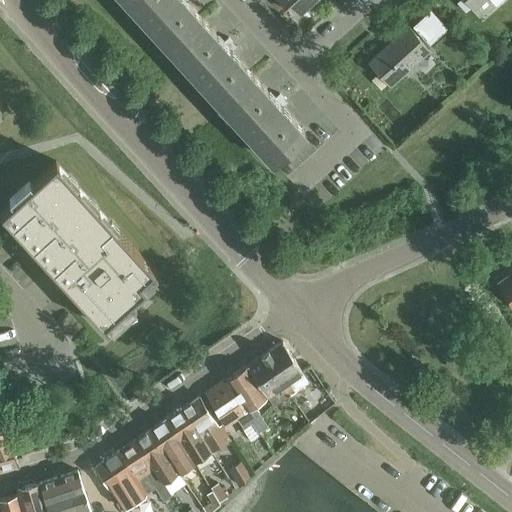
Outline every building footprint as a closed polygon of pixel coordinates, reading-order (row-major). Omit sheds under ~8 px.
[(124,0),(140,18),(166,46),(200,15),(185,0),(124,0)] [(281,0),(294,14),(309,0),(281,0)] [(234,44),(230,39),(226,35),(221,39),(200,15),(166,46),(192,74),(217,103),(251,72),(230,48),(234,44)] [(369,62),(389,84),(429,48),(408,26),(369,62)] [(217,103),(243,131),(269,160),(303,129),(281,104),(285,100),(281,96),(277,91),(273,95),(251,72),(217,103)] [(132,304),(134,302),(131,298),(144,286),(139,280),(150,270),(154,274),(156,272),(115,227),(114,228),(97,210),(98,208),(95,205),(94,206),(77,187),(78,186),(75,183),(74,184),(57,165),(58,164),(55,161),(31,183),(28,179),(8,197),(12,202),(2,211),(21,232),(19,233),(22,237),(24,235),(22,233),(25,231),(65,274),(62,277),(61,276),(60,278),(105,328),(108,326),(104,322),(128,300),(132,304)] [(511,271),(498,281),(511,301),(511,271)] [(281,384),(288,393),(289,392),(298,406),(304,402),(295,388),(289,379),(300,371),(280,341),(267,350),(266,349),(265,350),(281,373),(277,375),(282,383),(281,384)] [(273,403),(288,393),(281,384),(282,383),(277,375),(281,373),(265,350),(260,354),(260,355),(245,365),(265,394),(267,393),(273,403)] [(252,403),(265,394),(245,365),(225,379),(241,404),(251,420),(257,429),(258,429),(265,439),(272,447),(283,439),(275,430),(268,435),(261,427),(266,424),(252,403)] [(241,404),(225,379),(224,378),(204,390),(220,417),(221,416),(225,422),(237,415),(243,425),(251,420),(241,404)] [(181,406),(211,451),(229,439),(219,424),(217,425),(197,395),(181,406)] [(210,451),(211,451),(181,406),(165,417),(194,461),(210,451)] [(184,467),(194,461),(165,417),(149,428),(170,459),(176,469),(185,483),(192,479),(184,467)] [(0,427),(0,468),(16,464),(2,427),(0,427)] [(154,470),(170,459),(149,428),(133,438),(154,470)] [(161,479),(154,470),(133,438),(117,449),(138,481),(140,484),(145,492),(144,490),(154,484),(163,498),(170,494),(161,479)] [(122,507),(145,492),(140,484),(138,481),(117,449),(93,465),(114,497),(122,507)] [(228,467),(238,484),(250,474),(241,458),(228,467)] [(218,480),(213,483),(201,463),(198,466),(219,499),(227,494),(218,480)] [(39,482),(47,511),(89,511),(76,470),(39,482)] [(47,511),(39,482),(16,487),(17,493),(21,511),(47,511)] [(0,511),(21,511),(17,493),(0,497),(0,511)]
